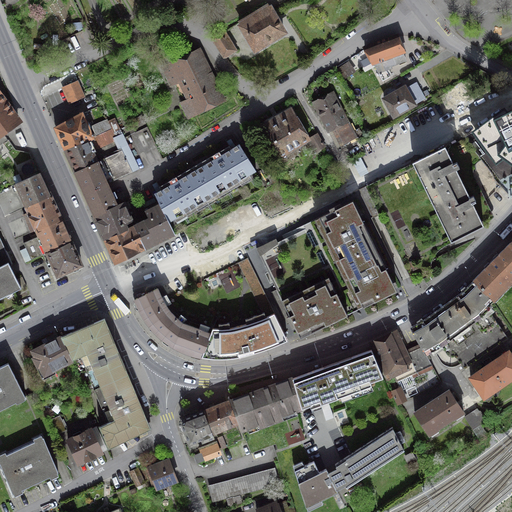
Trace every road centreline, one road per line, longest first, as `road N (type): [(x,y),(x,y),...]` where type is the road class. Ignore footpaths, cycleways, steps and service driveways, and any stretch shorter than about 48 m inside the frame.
road 1 (tertiary): [(511,216),(432,296),(352,342),(228,376),(173,368)]
road 2 (residential): [(109,287),(246,240),(447,128)]
road 3 (residential): [(270,98),(235,78),(201,35),(167,24),(23,86)]
road 4 (residential): [(419,11),(270,98)]
road 5 (residential): [(270,98),(129,185)]
road 6 (residential): [(34,511),(174,444)]
road 7 (tertiary): [(74,203),(23,86)]
road 8 (residential): [(109,287),(0,341)]
